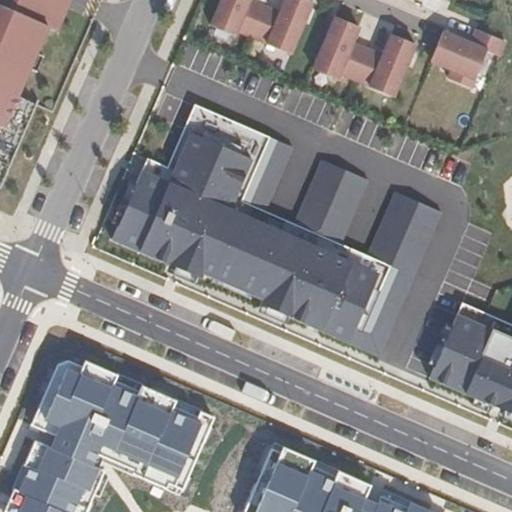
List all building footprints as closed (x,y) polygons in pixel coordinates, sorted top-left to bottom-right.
[(0,0),(0,7),(48,28),(56,32),(69,0),(0,0)] [(235,37),(237,31),(267,44),(267,46),(291,55),(313,2),(307,0),(285,0),(280,13),(252,0),(222,0),(211,27),(235,37)] [(0,188),(0,189),(37,106),(17,97),(29,71),(36,55),(48,28),(0,7),(0,188)] [(359,28),(335,18),(313,70),(337,80),(340,74),(370,87),(370,88),(393,98),(415,45),(392,35),(382,56),(352,44),(359,28)] [(443,33),(431,62),(452,71),(448,79),(471,89),(487,52),(499,57),(505,42),(476,30),(470,44),(443,33)] [(36,55),(29,71),(36,74),(43,57),(36,55)] [(167,169),(147,160),(112,240),(201,279),(203,274),(261,299),(259,304),(356,346),(390,266),(368,256),(340,244),(294,224),(264,211),(242,201),(270,138),(194,105),(167,169)] [(292,147),(270,138),(242,201),(264,211),(292,147)] [(368,180),(322,160),(294,224),(340,244),(368,180)] [(441,212),(395,192),(368,256),(390,266),(356,346),(378,356),(441,212)] [(511,414),(511,338),(456,315),(429,378),(511,414)] [(181,491),(213,417),(70,361),(58,364),(32,425),(56,436),(51,446),(35,441),(4,511),(84,511),(104,465),(107,459),(181,491)] [(244,511),(431,511),(410,502),(408,507),(379,494),(376,502),(371,499),(366,497),(371,485),(337,470),(333,479),(312,470),(316,461),(274,443),(244,511)]
